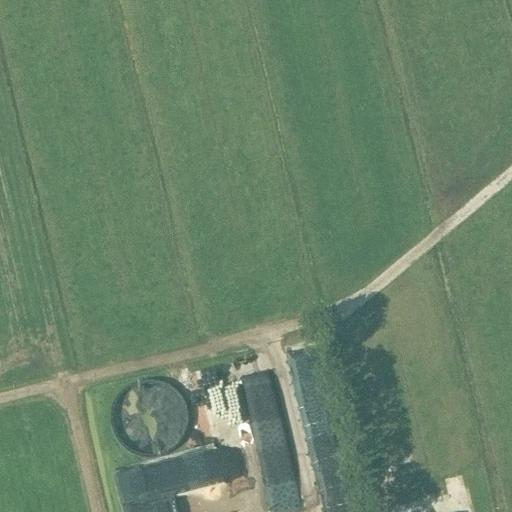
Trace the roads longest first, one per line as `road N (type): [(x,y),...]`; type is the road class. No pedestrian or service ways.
road 1 (track): [(0,398),(340,314),(511,170)]
road 2 (track): [(94,511),(64,383)]
